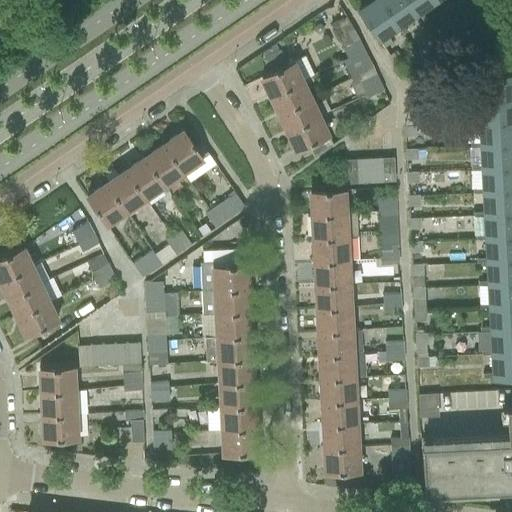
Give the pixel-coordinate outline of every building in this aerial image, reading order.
[(358,9),(369,26),(379,40),(383,47),(387,44),(391,41),(386,34),(397,27),(398,26),(380,0),(372,0),(359,10),(358,9)] [(408,0),(380,0),(398,26),(403,33),(406,31),(402,24),(411,17),(416,14),(417,13),(408,0)] [(436,0),(408,0),(417,13),(422,20),(425,18),(421,11),(432,3),(435,1),(436,0)] [(475,15),(489,35),(508,22),(495,2),(475,15)] [(344,17),(330,25),(342,47),(347,58),(363,50),(358,39),(344,17)] [(318,23),(313,26),(313,31),(318,34),(323,31),(323,26),(318,23)] [(472,27),(460,35),(463,39),(472,52),(490,39),(482,26),(475,31),(472,27)] [(463,39),(456,44),(464,57),(472,52),(463,39)] [(452,47),(444,52),(452,65),(460,59),(452,47)] [(347,58),(342,60),(352,81),(357,79),(373,71),(363,50),(347,58)] [(444,52),(436,57),(445,69),(452,65),(444,52)] [(260,76),(269,96),(301,81),(313,75),(303,56),(260,76)] [(432,60),(424,65),(433,78),(441,72),(432,60)] [(424,65),(414,72),(423,84),(433,78),(424,65)] [(373,71),(357,79),(365,97),(382,89),(373,71)] [(491,75),(474,76),(475,95),(475,100),(511,98),(510,74),(491,75)] [(269,96),(278,113),(309,98),(301,81),(269,96)] [(431,92),(419,93),(420,104),(432,103),(431,92)] [(278,113),(286,131),(318,116),(309,98),(278,113)] [(464,101),(466,124),(476,123),(511,121),(511,102),(511,98),(475,100),(467,101),(464,101)] [(406,113),(403,127),(414,127),(422,126),(432,126),(433,126),(433,125),(431,110),(430,110),(419,111),(419,102),(406,103),(406,104),(406,113)] [(318,116),(286,131),(295,149),(306,143),(313,157),(332,144),(318,116)] [(511,121),(476,123),(478,147),(511,144),(511,121)] [(414,127),(403,127),(403,137),(404,137),(415,136),(414,127)] [(194,147),(182,130),(163,143),(181,170),(188,180),(213,162),(200,142),(194,147)] [(163,143),(144,156),(162,183),(181,170),(163,143)] [(511,144),(478,147),(478,158),(478,160),(479,169),(511,167),(511,144)] [(416,148),(403,149),(404,160),(417,159),(416,148)] [(144,156),(124,170),(142,197),(162,183),(144,156)] [(393,181),(391,156),(379,157),(380,181),(393,181)] [(355,183),(368,182),(367,157),(354,158),(355,183)] [(380,181),(379,157),(367,157),(368,182),(380,181)] [(343,183),(355,183),(354,158),(342,158),(343,183)] [(511,167),(479,169),(480,193),(511,191),(511,167)] [(124,170),(105,182),(124,210),(125,209),(135,202),(142,197),(124,170)] [(417,171),(405,172),(405,183),(418,182),(417,171)] [(105,182),(85,196),(97,212),(104,223),(124,210),(105,182)] [(310,191),(311,214),(344,212),(343,200),(344,200),(343,189),(310,191)] [(511,191),(480,193),(482,215),(511,213),(511,191)] [(208,209),(219,224),(244,207),(233,192),(208,209)] [(419,194),(406,195),(407,206),(419,205),(419,194)] [(395,196),(376,197),(377,211),(395,210),(395,196)] [(208,209),(204,212),(215,227),(219,224),(208,209)] [(311,214),(312,237),(345,236),(344,212),(311,214)] [(511,213),(482,215),(483,238),(511,236),(511,213)] [(420,217),(407,217),(408,229),(420,228),(420,217)] [(86,222),(70,230),(77,244),(94,236),(86,222)] [(180,230),(170,237),(180,252),(190,245),(180,230)] [(94,236),(77,244),(81,251),(97,243),(94,236)] [(312,237),(313,262),(346,260),(345,236),(312,237)] [(511,236),(483,238),(484,261),(511,259),(511,236)] [(180,252),(170,237),(166,240),(176,255),(180,252)] [(422,251),(421,240),(409,241),(409,251),(422,251)] [(397,243),(379,244),(379,259),(398,258),(397,243)] [(0,256),(0,280),(31,266),(21,247),(22,247),(22,246),(0,256)] [(202,262),(199,262),(200,291),(246,289),(245,264),(235,265),(234,248),(201,250),(202,262)] [(150,249),(132,262),(142,276),(154,270),(161,265),(150,249)] [(511,259),(484,261),(485,284),(511,282),(511,259)] [(313,262),(314,286),(347,284),(346,260),(313,262)] [(107,262),(90,271),(94,279),(111,271),(107,262)] [(422,263),(410,264),(410,275),(423,274),(422,263)] [(0,280),(0,282),(8,300),(39,285),(31,266),(0,280)] [(111,271),(94,279),(99,288),(115,279),(111,271)] [(424,278),(411,278),(411,287),(423,286),(424,286),(424,278)] [(144,282),(144,294),(164,293),(163,281),(144,282)] [(109,285),(107,295),(110,300),(121,293),(113,282),(109,285)] [(511,282),(485,284),(486,308),(511,306),(511,282)] [(314,286),(316,308),(349,307),(347,284),(314,286)] [(8,300),(16,316),(47,301),(39,285),(8,300)] [(411,287),(411,298),(412,298),(424,297),(423,286),(411,287)] [(246,289),(200,291),(201,314),(214,314),(247,312),(246,289)] [(381,293),(382,304),(399,304),(399,291),(381,293)] [(144,294),(145,317),(165,316),(164,293),(144,294)] [(47,301),(16,316),(24,334),(56,318),(55,318),(47,301)] [(399,304),(382,304),(382,312),(400,311),(399,304)] [(511,306),(486,308),(487,326),(488,331),(511,329),(511,306)] [(316,308),(317,332),(350,330),(349,307),(316,308)] [(214,314),(216,337),(249,335),(247,312),(214,314)] [(426,322),(425,312),(413,313),(413,323),(426,322)] [(145,317),(146,341),(166,340),(165,316),(145,317)] [(511,329),(488,331),(488,337),(488,340),(489,349),(489,353),(511,351),(511,329)] [(350,330),(317,332),(317,337),(318,355),(351,353),(355,353),(357,353),(359,353),(361,352),(360,330),(356,330),(350,330)] [(426,332),(414,333),(414,343),(426,343),(426,332)] [(216,337),(204,338),(205,361),(217,360),(250,358),(249,337),(249,335),(216,337)] [(166,340),(146,341),(147,362),(167,361),(166,340)] [(139,341),(126,342),(127,364),(140,363),(139,341)] [(384,342),(384,351),(401,350),(401,341),(384,342)] [(126,342),(113,343),(114,364),(121,364),(127,364),(126,342)] [(94,344),(89,344),(90,366),(102,365),(101,343),(94,344)] [(113,343),(101,343),(102,365),(114,364),(113,343)] [(89,344),(76,345),(77,366),(90,366),(89,344)] [(401,350),(384,351),(385,360),(401,360),(401,350)] [(511,351),(489,353),(489,354),(489,363),(490,372),(490,378),(507,378),(511,377),(511,351)] [(351,353),(318,355),(319,377),(352,376),(360,375),(364,375),(363,352),(361,352),(359,353),(357,353),(355,353),(351,353)] [(427,355),(415,356),(415,367),(427,366),(427,355)] [(217,360),(218,383),(251,381),(250,358),(217,360)] [(127,364),(121,364),(121,372),(122,381),(140,380),(140,363),(127,364)] [(58,366),(38,367),(39,392),(73,390),(73,383),(72,372),(72,366),(58,366)] [(319,377),(320,402),(353,400),(352,376),(319,377)] [(140,380),(122,381),(122,389),(141,389),(140,380)] [(218,383),(219,407),(252,405),(251,381),(218,383)] [(168,386),(149,387),(149,401),(169,400),(168,386)] [(404,389),(386,390),(387,398),(405,397),(404,389)] [(39,392),(41,415),(74,414),(73,390),(39,392)] [(418,394),(419,417),(438,416),(437,393),(418,394)] [(405,397),(387,398),(388,409),(405,407),(405,397)] [(320,402),(322,424),(354,423),(353,400),(320,402)] [(219,407),(206,407),(207,430),(221,429),(254,428),(252,405),(219,407)] [(507,441),(420,445),(423,493),(511,488),(511,406),(505,407),(506,433),(507,441)] [(142,409),(123,410),(124,420),(129,420),(141,419),(143,419),(142,409)] [(74,414),(41,415),(42,439),(71,437),(76,437),(74,414)] [(141,419),(129,420),(130,441),(143,441),(141,419)] [(322,424),(323,448),(356,446),(354,423),(322,424)] [(254,428),(221,429),(221,442),(221,453),(255,451),(254,428)] [(151,431),(152,450),(171,448),(170,430),(151,431)] [(76,437),(71,437),(71,450),(81,450),(80,437),(76,437)] [(408,444),(390,445),(391,456),(408,455),(408,444)] [(356,446),(323,448),(324,472),(358,470),(357,459),(356,459),(356,446)] [(408,455),(391,456),(391,474),(409,473),(408,455)]
